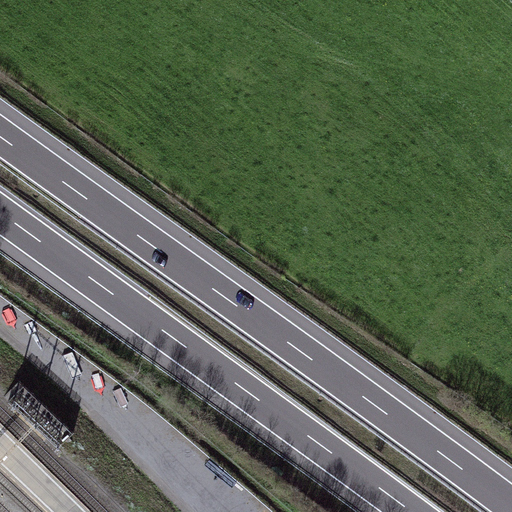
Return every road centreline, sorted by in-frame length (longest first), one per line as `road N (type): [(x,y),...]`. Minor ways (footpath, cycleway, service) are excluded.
road 1 (motorway): [(511,507),(0,135)]
road 2 (motorway): [(0,213),(404,511)]
